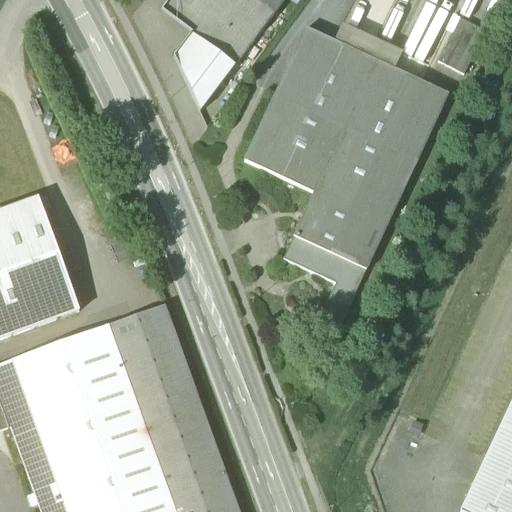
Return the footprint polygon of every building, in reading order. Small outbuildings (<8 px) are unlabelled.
[(172,0),(164,11),(193,33),(206,43),(206,44),(236,66),(286,0),(172,0)] [(447,98),(304,31),(243,164),(312,196),(292,239),(365,273),(447,98)] [(206,43),(193,33),(173,58),(199,114),(236,66),(206,44),(206,43)] [(38,201),(0,214),(0,342),(79,314),(38,201)] [(365,273),(292,239),(282,261),(335,286),(319,321),(339,330),(365,273)] [(236,511),(163,309),(107,329),(173,511),(236,511)] [(173,511),(107,329),(0,367),(0,432),(10,429),(39,511),(173,511)] [(511,511),(511,404),(461,511),(511,511)]
